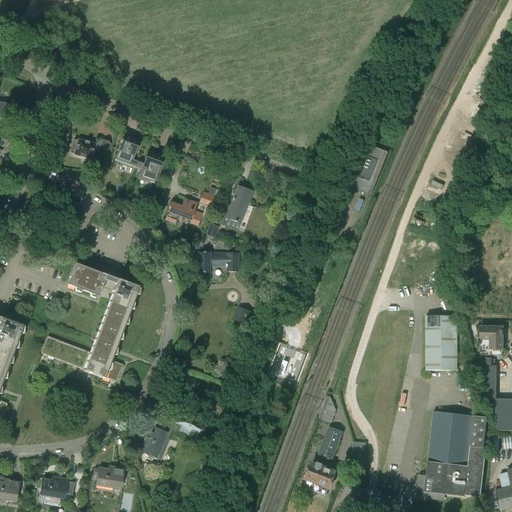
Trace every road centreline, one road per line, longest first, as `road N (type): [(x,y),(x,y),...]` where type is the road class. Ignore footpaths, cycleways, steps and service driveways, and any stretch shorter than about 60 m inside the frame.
road 1 (residential): [(47,76),(294,173),(311,189),(215,511)]
road 2 (residential): [(89,200),(135,232),(163,272),(169,307),(160,354),(137,396),(87,441),(0,451)]
road 3 (residential): [(0,229),(32,252),(61,252),(73,243),(89,200)]
